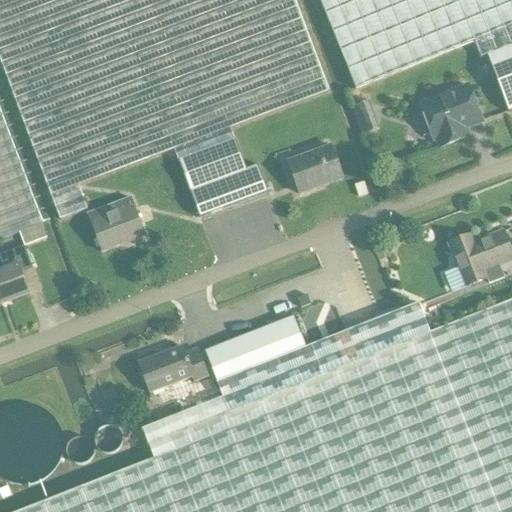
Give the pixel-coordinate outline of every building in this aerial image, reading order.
[(0,0),(0,62),(51,197),(61,225),(88,215),(78,186),(174,150),(178,162),(198,214),(199,218),(245,201),(267,193),(257,167),(246,171),(230,129),(330,91),(295,0),(0,0)] [(511,0),(319,0),(356,91),(475,43),(481,59),(487,56),(508,113),(511,111),(511,0)] [(468,88),(419,107),(425,123),(425,125),(424,128),(424,132),(427,135),(429,137),(431,138),(433,142),(436,140),(440,149),(467,139),(463,130),(481,123),(468,88)] [(317,101),(326,125),(335,121),(326,97),(317,101)] [(368,102),(351,108),(354,117),(371,110),(368,102)] [(0,113),(0,241),(19,234),(20,234),(31,230),(42,226),(0,113)] [(245,137),(236,142),(245,161),(255,156),(245,137)] [(330,147),(287,162),(299,196),(343,180),(330,147)] [(87,216),(102,254),(145,238),(131,200),(87,216)] [(31,230),(20,234),(25,247),(36,243),(31,230)] [(457,269),(443,274),(451,293),(465,288),(486,280),(488,285),(503,279),(498,267),(511,261),(511,259),(502,233),(474,244),(471,237),(449,246),(457,269)] [(0,306),(28,296),(20,275),(32,270),(24,247),(0,255),(0,261),(3,270),(0,271),(0,306)] [(511,511),(511,302),(430,335),(418,305),(306,349),(294,318),(205,353),(223,399),(142,431),(154,461),(22,511),(511,511)] [(150,394),(192,378),(194,383),(208,378),(197,350),(183,355),(181,349),(139,365),(150,394)] [(7,489),(0,491),(0,493),(2,499),(10,496),(7,489)]
